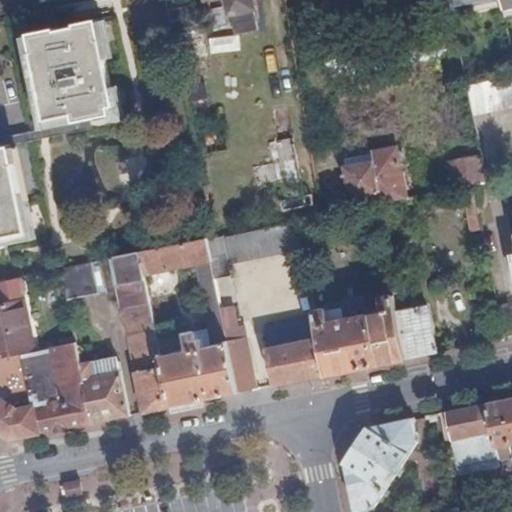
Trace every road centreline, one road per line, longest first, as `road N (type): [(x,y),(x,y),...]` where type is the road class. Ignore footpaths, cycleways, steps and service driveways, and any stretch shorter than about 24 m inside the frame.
road 1 (residential): [(303,412),(0,474)]
road 2 (residential): [(511,370),(303,412)]
